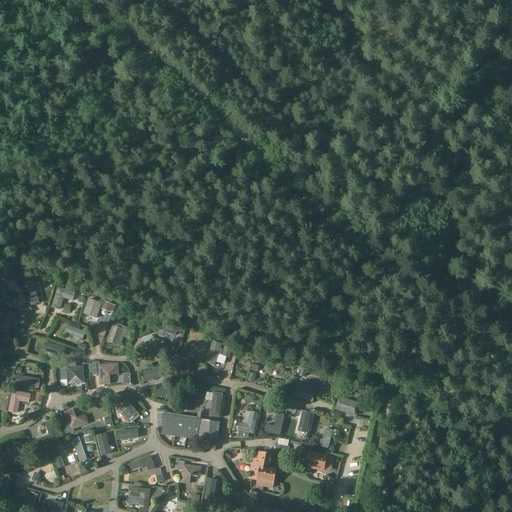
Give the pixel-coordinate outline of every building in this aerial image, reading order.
[(21,275),(19,276),(21,283),(27,281),(25,276),(21,275)] [(0,304),(13,308),(15,300),(4,296),(6,288),(0,286),(0,304)] [(58,287),(52,306),(59,309),(63,297),(72,300),(74,292),(58,287)] [(89,297),(83,314),(97,318),(102,301),(89,297)] [(104,302),(101,310),(111,313),(111,312),(114,313),(116,306),(104,302)] [(118,309),(115,316),(122,319),(125,312),(118,309)] [(0,323),(2,313),(0,312),(0,332),(8,335),(10,326),(0,323)] [(119,340),(122,341),(127,327),(113,323),(107,341),(117,345),(119,340)] [(153,353),(154,356),(162,353),(158,341),(143,346),(146,355),(147,355),(153,353)] [(213,341),(206,363),(214,366),(218,354),(220,355),(222,349),(219,348),(221,344),(213,341)] [(80,344),(78,349),(84,352),(86,346),(80,344)] [(225,346),(222,355),(229,358),(232,348),(225,346)] [(42,356),(60,363),(64,354),(46,347),(42,356)] [(98,363),(92,363),(92,376),(99,376),(99,386),(109,385),(109,375),(118,375),(117,364),(98,365),(98,363)] [(70,368),(66,368),(67,385),(84,384),(83,367),(76,367),(70,368)] [(250,374),(247,381),(253,383),(256,376),(250,374)] [(311,402),(316,388),(299,383),(294,397),(311,402)] [(153,390),(156,398),(167,394),(169,403),(176,401),(171,385),(153,390)] [(29,394),(12,391),(8,411),(16,413),(18,401),(27,403),(29,394)] [(212,392),(211,401),(209,416),(218,418),(222,394),(212,392)] [(354,416),(358,403),(339,397),(335,410),(354,416)] [(121,411),(119,413),(127,422),(137,413),(127,401),(118,408),(121,411)] [(65,412),(68,420),(61,422),(64,434),(71,432),(70,430),(87,424),(84,415),(76,417),(73,409),(65,412)] [(247,424),(242,423),(237,422),(235,430),(237,430),(253,434),(257,413),(250,412),(247,424)] [(172,414),(163,413),(159,436),(194,441),(194,440),(198,441),(201,420),(197,419),(196,419),(197,418),(172,414)] [(265,425),(264,432),(279,435),(284,415),(276,414),(274,427),(265,425)] [(203,420),(201,420),(198,441),(216,443),(219,423),(203,420)] [(45,424),(48,436),(36,439),(38,446),(57,441),(52,422),(45,424)] [(342,433),(338,455),(351,457),(355,435),(342,433)] [(91,435),(84,437),(87,444),(93,442),(91,435)] [(313,436),(311,443),(317,444),(319,438),(313,436)] [(79,438),(72,441),(79,462),(86,460),(79,438)] [(102,440),(94,443),(100,463),(109,460),(102,440)] [(6,466),(15,465),(22,465),(20,442),(13,443),(14,456),(5,457),(6,466)] [(65,451),(63,444),(50,449),(57,469),(64,466),(59,455),(62,453),(62,452),(65,451)] [(289,447),(274,444),(273,451),(287,454),(289,447)] [(255,484),(273,487),(276,471),(269,469),(272,454),(260,452),(258,460),(260,460),(255,484)] [(308,452),(305,467),(323,471),(326,456),(308,452)] [(150,456),(128,465),(130,471),(146,465),(148,470),(154,468),(150,456)] [(182,471),(180,482),(189,484),(190,476),(198,477),(199,467),(183,465),(184,462),(176,461),(174,469),(182,471)] [(34,475),(31,480),(36,482),(37,483),(40,477),(34,475)] [(162,475),(156,477),(157,483),(164,482),(162,475)] [(129,487),(128,496),(140,498),(138,506),(147,507),(149,490),(129,487)] [(159,488),(155,493),(161,497),(164,492),(165,490),(162,488),(159,488)] [(62,511),(66,502),(51,497),(41,494),(40,493),(36,505),(34,511),(62,511)] [(25,511),(33,511),(37,502),(29,499),(25,511)]
